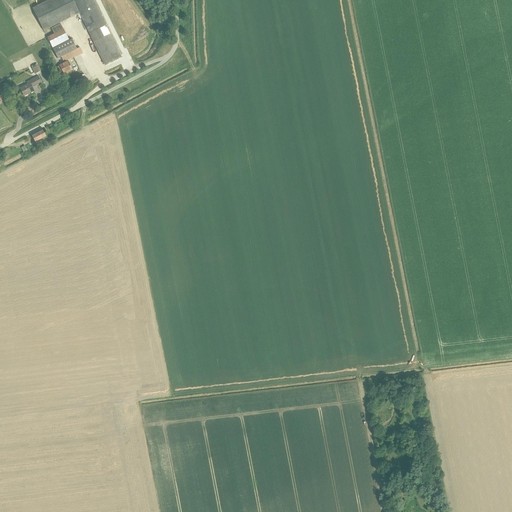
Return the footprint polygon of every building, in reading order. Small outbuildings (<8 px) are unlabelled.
[(121,57),(117,48),(93,0),(49,0),(33,8),(44,31),(79,13),(105,65),(121,57)] [(77,49),(76,48),(72,39),(69,41),(64,29),(47,38),(53,49),(58,59),(61,57),(64,63),(60,65),(62,69),(64,74),(73,70),(70,65),(68,61),(67,60),(72,58),(83,53),(80,47),(77,49)] [(32,68),(35,73),(41,70),(38,65),(32,68)] [(38,76),(32,79),(27,82),(28,84),(20,88),(24,96),(34,91),(32,87),(41,82),(38,76)] [(32,136),(35,142),(46,137),(43,130),(32,136)]
